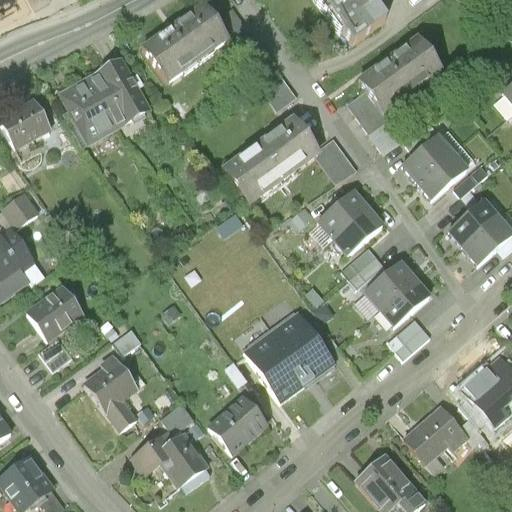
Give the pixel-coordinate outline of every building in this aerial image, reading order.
[(341,0),(314,0),(324,12),(341,0)] [(387,28),(366,0),(341,0),(324,12),(353,52),(387,28)] [(214,27),(202,11),(141,52),(164,87),(226,45),(214,27)] [(231,15),(214,27),(226,45),(244,33),(231,15)] [(445,65),(422,34),(355,82),(377,113),(445,65)] [(117,57),(88,74),(123,131),(152,114),(117,57)] [(88,74),(59,92),(93,147),(123,131),(88,74)] [(277,116),(294,104),(274,74),(257,86),(277,116)] [(511,81),(501,91),(511,104),(511,81)] [(53,132),(39,110),(0,133),(0,136),(12,157),(53,132)] [(217,172),(247,213),(316,164),(333,188),(356,171),(331,138),(318,147),(296,116),(217,172)] [(399,163),(415,182),(451,152),(435,133),(399,163)] [(415,182),(431,201),(467,172),(451,152),(415,182)] [(312,219),(328,238),(364,209),(348,189),(312,219)] [(23,195),(0,209),(0,219),(7,230),(0,234),(0,306),(29,288),(21,275),(34,267),(13,235),(38,219),(23,195)] [(445,230),(461,249),(497,220),(481,200),(445,230)] [(328,238),(344,258),(380,228),(364,209),(328,238)] [(216,230),(223,243),(244,231),(237,218),(216,230)] [(461,249),(476,269),(511,239),(511,238),(497,220),(461,249)] [(360,291),(376,310),(412,281),(396,261),(360,291)] [(376,310),(392,329),(428,300),(412,281),(376,310)] [(86,322),(64,287),(24,313),(47,349),(37,356),(51,378),(72,364),(57,341),(86,322)] [(320,341),(303,316),(274,336),(291,360),(309,385),(338,365),(320,341)] [(132,335),(114,347),(122,359),(140,347),(132,335)] [(291,360),(274,336),(245,357),(261,380),(280,406),(309,385),(291,360)] [(136,423),(120,403),(137,389),(112,359),(78,388),(118,437),(136,423)] [(511,420),(511,370),(503,359),(457,396),(491,438),(511,420)] [(237,388),(246,380),(234,365),(225,372),(237,388)] [(241,398),(205,428),(233,461),(268,430),(241,398)] [(471,445),(442,409),(400,443),(428,478),(471,445)] [(0,422),(0,443),(10,437),(0,422)] [(209,472),(181,434),(164,446),(158,436),(131,455),(153,485),(176,469),(188,486),(209,472)] [(427,511),(430,510),(382,456),(348,486),(370,511),(427,511)] [(25,458),(0,477),(0,494),(13,511),(28,511),(53,493),(25,458)]
